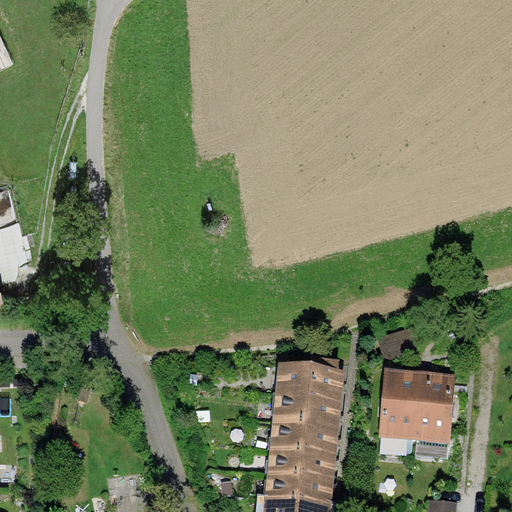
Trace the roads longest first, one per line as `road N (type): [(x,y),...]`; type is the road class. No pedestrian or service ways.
road 1 (track): [(117,334),(105,294),(92,142),(107,0)]
road 2 (residential): [(186,511),(117,334),(0,336)]
